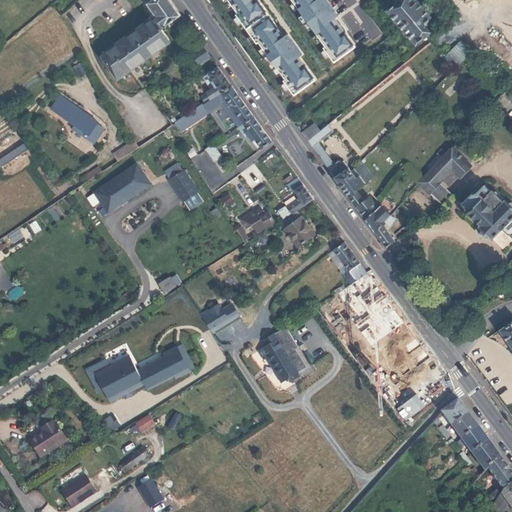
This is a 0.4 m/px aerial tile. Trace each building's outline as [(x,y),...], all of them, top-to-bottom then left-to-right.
[(182,16),(170,0),(155,0),(149,4),(159,18),(156,21),(154,18),(149,22),(150,24),(107,55),(104,58),(120,80),(172,43),(163,30),(182,16)] [(278,28),(257,0),(256,0),(254,1),(253,0),(227,0),(238,13),(236,15),(257,43),(258,42),(285,79),(283,80),(294,95),(316,79),(305,65),(302,67),(275,30),(278,28)] [(342,34),(316,0),(291,0),(325,46),(323,47),(334,62),(356,46),(345,32),(342,34)] [(338,15),(327,0),(316,0),(342,34),(345,32),(334,18),(338,15)] [(398,0),(386,10),(400,28),(424,8),(417,0),(398,0)] [(424,8),(400,28),(414,45),(430,32),(425,27),(428,24),(426,21),(431,17),(424,8)] [(150,24),(149,22),(106,53),(107,55),(150,24)] [(302,54),(288,34),(284,36),(278,28),(275,30),(302,67),(305,65),(299,57),(302,54)] [(460,40),(443,56),(454,68),(467,56),(471,52),(460,40)] [(202,44),(192,52),(199,63),(210,56),(202,44)] [(88,73),(81,62),(73,67),(79,78),(88,73)] [(206,102),(232,86),(218,66),(203,76),(212,89),(201,96),(206,102)] [(244,122),(254,116),(232,86),(206,102),(203,105),(208,111),(223,101),(224,104),(229,101),(244,122)] [(61,96),(51,109),(75,126),(73,129),(94,144),(104,129),(97,124),(89,118),(91,116),(61,96)] [(182,130),(209,113),(208,111),(203,105),(177,122),(182,130)] [(263,148),(272,141),(254,116),(244,122),(238,126),(244,134),(247,132),(252,140),(256,138),(263,148)] [(313,119),(300,129),(307,137),(319,128),(313,119)] [(332,120),(328,123),(334,129),(337,127),(332,120)] [(328,123),(318,131),(323,138),(334,129),(328,123)] [(318,131),(308,139),(313,146),(323,138),(318,131)] [(114,153),(119,161),(138,148),(134,140),(114,153)] [(182,149),(189,160),(199,153),(191,143),(182,149)] [(213,144),(205,149),(213,161),(221,156),(213,144)] [(451,147),(419,181),(430,192),(443,203),(452,193),(439,181),(452,168),(460,174),(469,164),(459,154),(451,147)] [(337,164),(330,169),(343,187),(351,181),(356,188),(366,181),(356,165),(363,160),(360,157),(357,159),(353,162),(353,167),(358,174),(356,176),(343,159),(341,160),(340,159),(339,159),(336,161),(336,162),(337,164)] [(356,165),(366,181),(374,175),(362,160),(363,160),(356,165)] [(137,163),(98,190),(102,197),(99,199),(100,201),(106,209),(108,208),(109,210),(110,209),(111,210),(121,204),(119,200),(149,180),(137,163)] [(165,171),(170,179),(183,170),(178,163),(165,171)] [(81,179),(85,184),(102,172),(99,168),(81,179)] [(170,179),(169,179),(182,201),(183,200),(189,210),(203,201),(184,170),(183,170),(170,179)] [(297,208),(302,205),(313,197),(298,176),(288,183),(293,190),(295,189),(299,194),(285,204),(290,211),(291,212),(292,211),(297,208)] [(119,200),(121,204),(151,183),(149,180),(119,200)] [(351,181),(343,187),(350,196),(357,191),(358,190),(356,188),(351,181)] [(427,195),(430,192),(419,181),(417,183),(416,185),(427,195)] [(488,192),(482,186),(473,194),(469,194),(460,203),(461,208),(466,213),(466,214),(478,226),(480,226),(486,231),(485,232),(485,235),(487,237),(490,237),(491,236),(504,249),(511,241),(511,235),(510,233),(511,232),(511,199),(508,200),(505,203),(503,200),(501,202),(489,191),(488,192)] [(102,197),(98,190),(94,192),(87,198),(93,206),(100,201),(99,199),(102,197)] [(359,193),(351,198),(366,219),(378,205),(371,195),(365,199),(362,194),(361,193),(359,193)] [(219,199),(224,207),(233,202),(228,194),(219,199)] [(308,212),(318,204),(313,197),(302,205),(308,212)] [(366,219),(374,230),(384,224),(386,221),(391,214),(380,202),(378,205),(366,219)] [(282,216),(289,212),(284,205),(278,209),(282,216)] [(251,223),(256,232),(273,220),(267,211),(264,212),(259,206),(240,219),(245,227),(251,223)] [(297,208),(292,211),(297,218),(284,227),(298,245),(315,232),(297,208)] [(220,215),(216,209),(211,211),(215,218),(220,215)] [(391,214),(386,221),(389,224),(395,218),(391,214)] [(374,230),(385,246),(395,239),(392,235),(384,224),(374,230)] [(238,225),(234,227),(244,243),(248,241),(246,239),(247,238),(240,227),(239,227),(238,225)] [(354,281),(367,272),(345,240),(334,248),(353,275),(350,277),(354,281)] [(254,251),(251,246),(245,249),(248,254),(254,251)] [(269,250),(267,246),(259,251),(262,254),(269,250)] [(351,283),(354,281),(350,277),(353,275),(334,248),(329,252),(351,283)] [(406,259),(399,264),(405,272),(412,268),(406,259)] [(173,276),(168,279),(173,286),(178,283),(173,276)] [(168,279),(161,283),(167,291),(173,286),(168,279)] [(182,287),(192,302),(199,298),(190,282),(182,287)] [(231,288),(223,293),(226,298),(235,294),(231,288)] [(511,320),(499,329),(511,347),(511,320)] [(268,346),(259,351),(263,359),(266,358),(268,356),(273,364),(272,365),(272,366),(272,367),(273,367),(273,368),(275,368),(276,368),(283,379),(297,370),(298,373),(307,368),(296,349),(298,348),(286,328),(265,340),(268,346)] [(181,343),(176,346),(182,357),(187,355),(181,343)] [(95,373),(104,390),(110,401),(123,394),(131,390),(144,383),(147,389),(174,374),(176,377),(189,370),(183,358),(187,355),(182,357),(176,346),(163,353),(164,355),(137,370),(129,355),(109,366),(95,373)] [(298,348),(296,349),(307,368),(309,371),(312,369),(298,348)] [(187,355),(183,358),(189,370),(194,367),(187,355)] [(268,356),(266,358),(280,381),(283,379),(276,368),(275,368),(273,368),(273,367),(272,367),(272,366),(272,365),(273,364),(268,356)] [(98,393),(104,390),(95,373),(109,366),(106,360),(86,371),(98,393)] [(123,394),(126,399),(134,394),(131,390),(123,394)] [(460,397),(443,410),(452,423),(469,410),(460,397)] [(469,410),(452,423),(459,432),(462,436),(479,424),(469,410)] [(438,415),(434,420),(443,432),(448,428),(438,415)] [(107,434),(118,428),(111,416),(100,423),(107,434)] [(137,424),(141,432),(154,423),(149,416),(137,424)] [(45,432),(31,441),(43,459),(70,442),(58,424),(57,424),(55,422),(47,427),(49,430),(45,432)] [(467,444),(472,450),(489,437),(479,424),(462,436),(467,444)] [(448,428),(443,432),(447,438),(448,438),(452,435),(448,428)] [(453,436),(449,440),(453,445),(457,441),(454,437),(453,436)] [(457,441),(462,448),(467,444),(462,436),(457,441)] [(471,469),(478,478),(489,466),(500,453),(489,437),(472,450),(484,466),(478,470),(475,467),(471,469)] [(457,441),(453,445),(458,452),(462,449),(462,448),(457,441)] [(145,448),(133,456),(138,464),(150,456),(145,448)] [(463,450),(459,454),(464,459),(467,456),(463,450)] [(502,486),(491,495),(496,502),(505,488),(511,482),(511,468),(500,453),(489,466),(502,486)] [(138,464),(133,456),(124,462),(123,460),(117,463),(124,473),(138,464)] [(467,456),(464,459),(469,467),(470,468),(474,465),(467,456)] [(98,492),(88,476),(68,489),(78,505),(98,492)] [(160,494),(152,482),(139,490),(147,503),(160,494)] [(511,511),(511,482),(505,488),(496,502),(489,511),(490,511),(511,511)] [(0,511),(4,511),(6,511),(7,511),(13,505),(8,500),(13,494),(3,485),(0,487),(0,511)] [(68,489),(63,491),(73,507),(78,505),(68,489)] [(164,501),(160,494),(147,503),(151,509),(164,501)]
